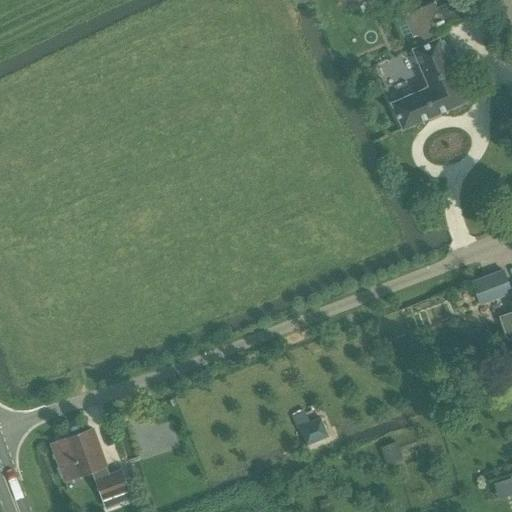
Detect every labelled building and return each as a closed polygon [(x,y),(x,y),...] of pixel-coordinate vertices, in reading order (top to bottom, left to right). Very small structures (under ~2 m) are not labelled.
[(452,0),(452,1),(459,18),(470,13),(464,0),(452,0)] [(446,28),(437,7),(434,1),(406,13),(406,14),(394,19),(404,41),(416,36),(420,45),(411,49),(427,87),(389,103),(401,131),(466,102),(438,37),(436,38),(434,33),(446,28)] [(489,301),(511,293),(503,271),(480,279),(489,301)] [(504,328),(511,324),(511,312),(500,317),(504,328)] [(498,392),(511,387),(511,371),(507,373),(508,379),(496,383),(498,392)] [(305,447),(328,438),(320,418),(297,427),(305,447)] [(121,472),(109,476),(92,430),(51,445),(65,482),(95,471),(98,481),(97,482),(103,502),(128,493),(121,472)] [(511,473),(488,481),(493,498),(511,492),(511,473)]
